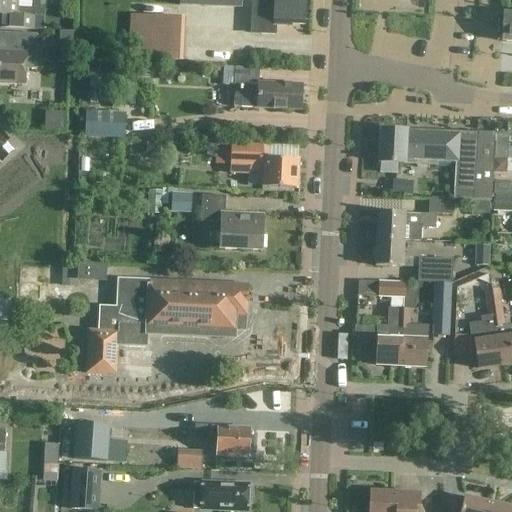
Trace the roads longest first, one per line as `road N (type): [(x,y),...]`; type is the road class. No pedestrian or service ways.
road 1 (residential): [(319,463),(456,470),(460,393),(324,391)]
road 2 (tertiary): [(324,391),(336,72)]
